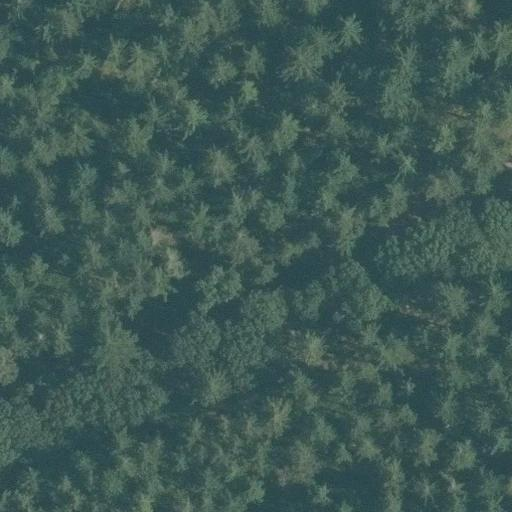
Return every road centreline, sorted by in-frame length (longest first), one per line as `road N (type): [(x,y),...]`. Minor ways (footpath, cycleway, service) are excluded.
road 1 (track): [(0,436),(217,345),(33,0)]
road 2 (track): [(292,511),(217,345),(511,214)]
